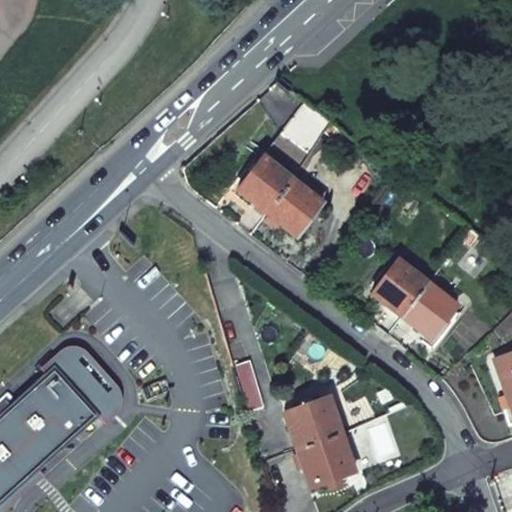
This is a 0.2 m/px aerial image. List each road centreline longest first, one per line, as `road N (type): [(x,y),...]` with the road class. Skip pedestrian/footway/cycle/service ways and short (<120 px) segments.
road 1 (residential): [(141,166),(425,387),(453,420),(465,466)]
road 2 (unknown): [(222,230),(290,511)]
road 3 (secondary): [(316,0),(141,166)]
road 4 (secondary): [(141,166),(0,294)]
